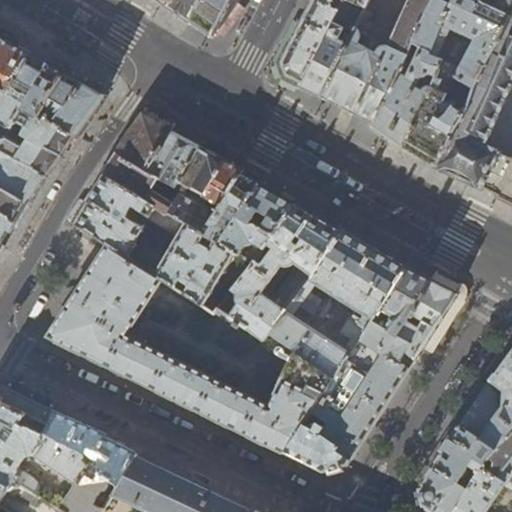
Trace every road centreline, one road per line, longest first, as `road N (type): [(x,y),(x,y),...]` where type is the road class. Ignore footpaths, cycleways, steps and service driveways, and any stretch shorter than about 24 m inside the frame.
road 1 (residential): [(338,511),(0,348)]
road 2 (residential): [(511,246),(231,87)]
road 3 (tertiary): [(0,313),(167,47)]
